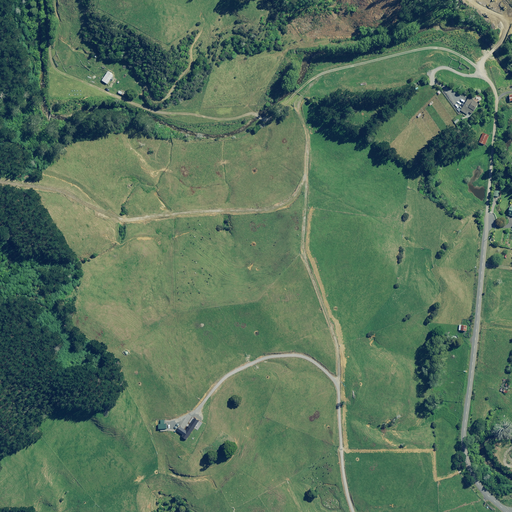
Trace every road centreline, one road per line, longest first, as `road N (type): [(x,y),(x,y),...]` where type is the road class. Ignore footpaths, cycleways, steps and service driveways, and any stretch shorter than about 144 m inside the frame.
road 1 (track): [(475,72),(422,58),(365,69),(276,113),(204,124),(83,85),(51,62),(33,0)]
road 2 (residential): [(506,511),(477,484),(463,446),(489,219)]
road 3 (unknown): [(353,511),(341,464),(336,347)]
